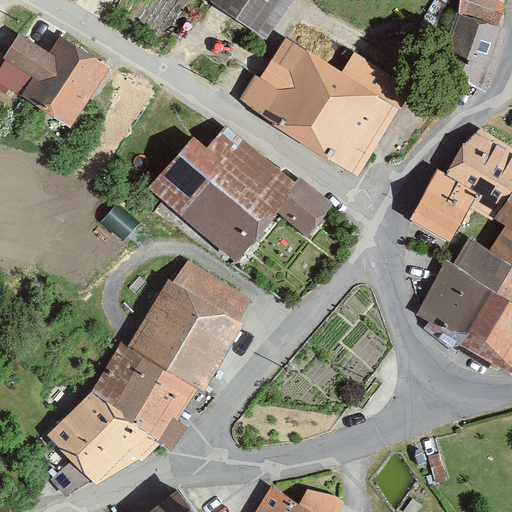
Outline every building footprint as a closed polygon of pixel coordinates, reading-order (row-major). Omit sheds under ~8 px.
[(297,0),(216,0),(213,5),(269,42),(297,0)] [(463,0),(463,16),(438,70),(483,90),(505,33),(508,0),(463,0)] [(111,74),(62,42),(53,57),(21,36),(4,62),(33,81),(23,97),(75,130),(111,74)] [(284,39),(243,103),(362,178),(402,113),(284,39)] [(193,139),(151,190),(240,263),(279,214),(306,236),(331,206),(228,123),(207,149),(193,139)] [(449,259),(421,316),(511,370),(511,147),(487,133),(437,176),(415,224),(450,246),(474,209),(508,226),(492,252),(469,241),(457,264),(449,259)] [(50,438),(101,489),(164,455),(246,327),(257,304),(190,264),(171,286),(131,349),(122,343),(93,392),(50,438)] [(304,506),(273,491),(259,511),(343,511),(346,507),(310,493),(304,506)] [(193,511),(179,494),(156,511),(193,511)] [(0,511),(20,511),(16,502),(0,508),(0,511)]
